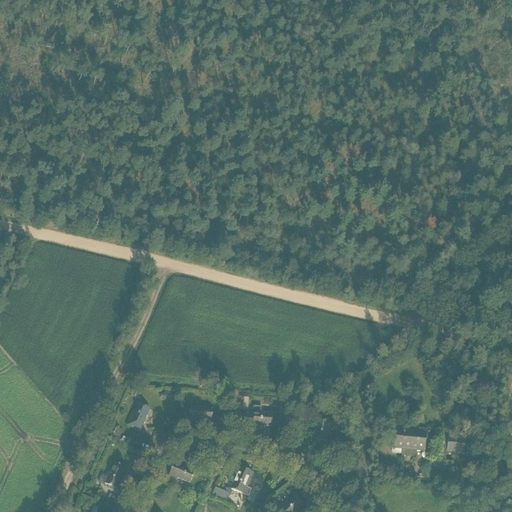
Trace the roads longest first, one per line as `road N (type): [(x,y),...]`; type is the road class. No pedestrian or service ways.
road 1 (track): [(0,227),(378,317),(501,327)]
road 2 (unclassified): [(344,511),(278,452),(171,440),(152,446),(125,511)]
road 3 (track): [(165,263),(56,511)]
